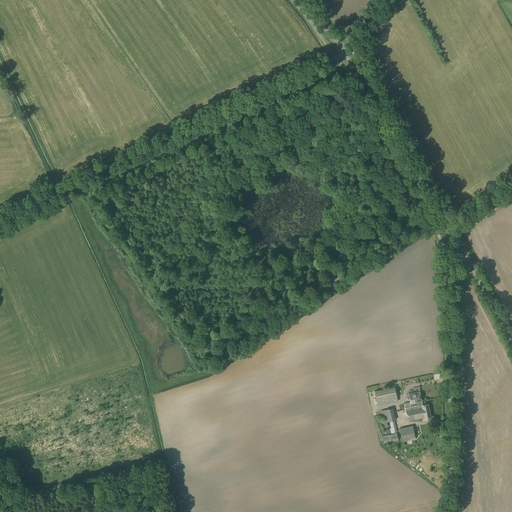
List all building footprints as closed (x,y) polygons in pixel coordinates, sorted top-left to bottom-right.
[(398,401),(395,387),(374,392),(377,405),(398,401)] [(422,405),(422,402),(420,392),(408,394),(411,404),(405,405),(408,421),(424,417),(425,418),(431,417),(428,404),(422,405)] [(396,432),(394,420),(395,420),(392,408),(380,411),(384,427),(391,426),(391,428),(390,429),(391,433),(396,432)] [(402,441),(415,439),(413,427),(400,430),(402,441)] [(384,444),(398,441),(397,433),(382,437),(384,444)]
